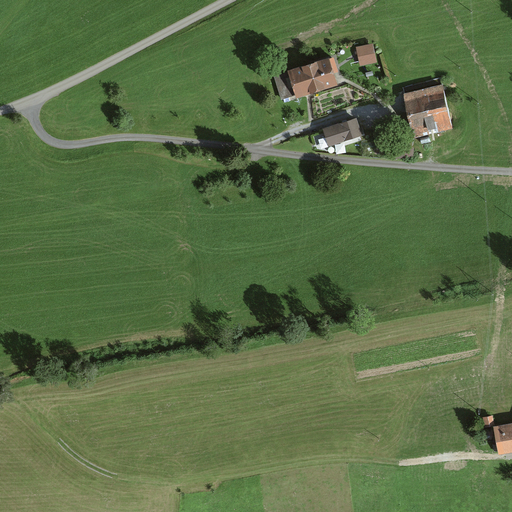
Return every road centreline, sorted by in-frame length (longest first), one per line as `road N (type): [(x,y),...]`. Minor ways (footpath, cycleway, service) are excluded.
road 1 (track): [(26,101),(42,133),(65,145),(149,137),(511,170)]
road 2 (residential): [(227,0),(0,111)]
